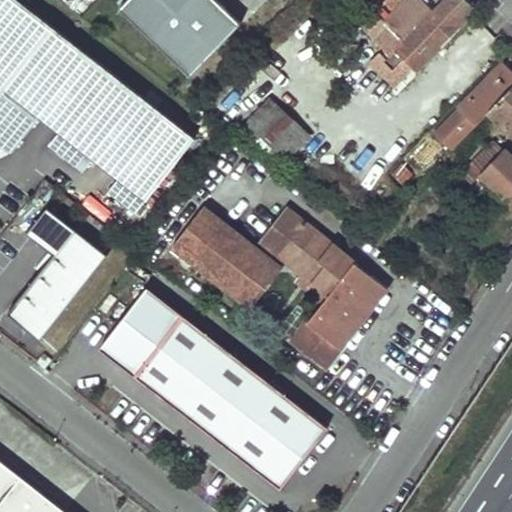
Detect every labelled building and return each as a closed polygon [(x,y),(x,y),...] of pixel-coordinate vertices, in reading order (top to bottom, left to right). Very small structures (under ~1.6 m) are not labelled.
[(6,0),(0,0),(0,1),(0,115),(39,147),(89,85),(98,74),(6,0)] [(242,24),(216,0),(127,0),(120,8),(192,76),(242,24)] [(359,0),(367,8),(375,0),(359,0)] [(374,12),(360,29),(383,51),(376,58),(381,62),(368,75),(388,93),(411,69),(414,72),(475,10),(463,0),(443,0),(403,42),(374,12)] [(511,73),(501,64),(433,134),(451,151),(488,113),(511,88),(511,73)] [(98,74),(89,85),(118,109),(122,104),(139,119),(145,111),(98,74)] [(511,88),(488,113),(511,136),(511,88)] [(88,134),(72,154),(120,193),(135,175),(128,170),(144,151),(151,156),(173,128),(148,108),(145,111),(139,119),(122,104),(118,109),(104,127),(94,139),(88,134)] [(268,109),(242,139),(276,168),(302,137),(268,109)] [(98,122),(88,134),(94,139),(104,127),(98,122)] [(511,155),(505,149),(478,177),(511,208),(511,155)] [(144,151),(128,170),(135,175),(151,156),(144,151)] [(72,154),(66,161),(115,200),(120,193),(72,154)] [(31,215),(50,190),(40,183),(21,208),(31,215)] [(202,211),(171,252),(251,313),(282,274),(272,267),(278,260),(299,276),(331,300),(324,308),(294,346),(322,368),(385,290),(285,215),(260,247),(264,250),(259,256),(202,211)] [(45,212),(25,237),(52,258),(6,316),(40,343),(105,259),(45,212)] [(299,276),(293,284),(324,308),(331,300),(299,276)] [(97,357),(278,493),(325,432),(144,295),(97,357)] [(0,505),(20,481),(0,466),(0,505)]
